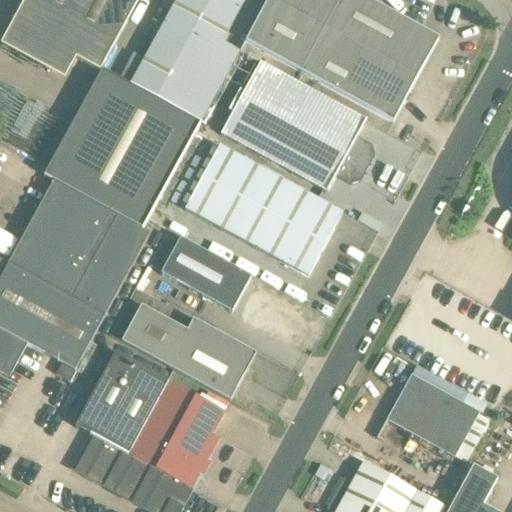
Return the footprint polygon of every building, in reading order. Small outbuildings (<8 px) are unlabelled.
[(26,0),(0,48),(0,55),(61,88),(72,68),(96,81),(140,0),(26,0)] [(177,0),(130,87),(201,126),(240,54),(222,45),(246,0),(177,0)] [(439,40),(366,0),(269,0),(246,44),(393,124),(439,40)] [(221,137),(328,195),(336,178),(351,186),(361,183),(375,157),(372,148),(358,140),(366,123),(261,65),(221,137)] [(142,232),(201,126),(130,87),(102,72),(44,178),(54,183),(119,219),(142,232)] [(185,212),(308,280),(343,216),(220,149),(185,212)] [(54,183),(9,265),(74,302),(119,219),(54,183)] [(150,237),(142,232),(119,219),(74,302),(9,265),(0,260),(0,372),(3,366),(12,371),(26,345),(61,364),(75,372),(150,237)] [(232,315),(252,279),(181,240),(161,276),(232,315)] [(122,344),(231,403),(257,355),(194,321),(187,333),(141,308),(122,344)] [(192,491),(128,457),(168,383),(116,354),(76,429),(91,437),(72,471),(148,511),(180,511),(192,491)] [(61,364),(55,375),(69,383),(75,372),(61,364)] [(490,421),(482,417),(487,407),(417,369),(387,423),(465,467),(490,421)] [(128,457),(192,491),(220,440),(213,436),(225,414),(168,383),(128,457)] [(444,511),(446,510),(364,465),(354,483),(350,481),(345,483),(329,511),(444,511)] [(491,511),(483,507),(497,482),(473,469),(449,511),(491,511)]
